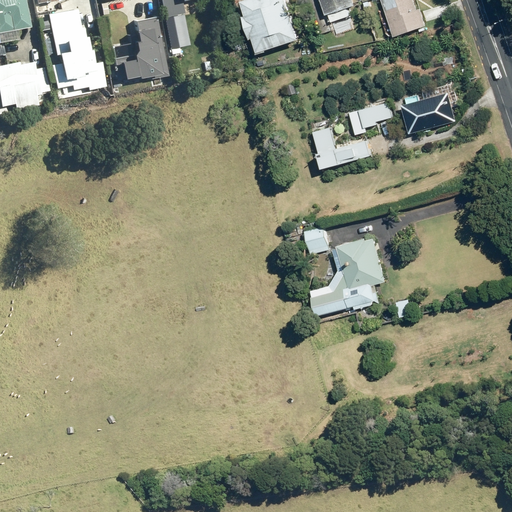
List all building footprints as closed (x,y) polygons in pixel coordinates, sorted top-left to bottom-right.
[(0,0),(0,31),(29,26),(24,0),(0,0)] [(179,0),(159,0),(170,48),(189,44),(179,0)] [(303,39),(290,0),(248,0),(245,1),(250,14),(246,16),(254,39),(257,38),(262,52),(303,39)] [(355,0),(323,0),(328,14),(330,14),(333,22),(351,16),(348,8),(357,5),(355,0)] [(384,0),(397,36),(429,25),(423,8),(420,9),(416,0),(384,0)] [(100,61),(91,62),(88,47),(86,48),(82,26),(79,27),(76,9),(48,14),(55,54),(58,54),(60,63),(51,65),(55,87),(70,84),(71,89),(86,86),(87,88),(105,85),(100,61)] [(168,76),(156,18),(134,22),(138,41),(133,42),(135,50),(131,51),(132,56),(113,60),(117,79),(136,75),(136,78),(155,74),(155,79),(168,76)] [(19,61),(0,65),(0,106),(13,104),(15,109),(37,105),(35,94),(48,92),(43,66),(35,68),(34,62),(20,65),(19,61)] [(405,104),(412,132),(458,120),(450,92),(405,104)] [(394,116),(391,102),(363,109),(368,126),(380,123),(379,120),(394,116)] [(317,130),(326,166),(373,154),(369,139),(338,147),(332,126),(317,130)] [(326,226),(307,230),(313,254),(332,249),(326,226)] [(335,249),(341,269),(332,285),(314,290),(320,314),(358,304),(359,308),(382,302),(377,284),(388,281),(377,237),(369,239),(368,237),(339,244),(340,247),(335,249)] [(410,298),(398,301),(402,317),(414,314),(410,298)]
